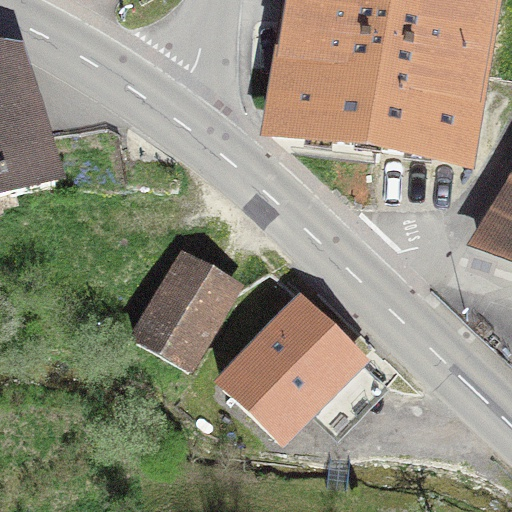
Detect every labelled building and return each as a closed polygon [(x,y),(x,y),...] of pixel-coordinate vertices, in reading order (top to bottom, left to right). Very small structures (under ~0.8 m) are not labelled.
[(295,0),(273,136),(463,163),(489,0),(295,0)] [(37,121),(34,122),(14,57),(0,54),(0,207),(8,209),(13,205),(15,197),(56,186),(37,121)] [(511,187),(479,242),(511,255),(511,187)] [(132,341),(186,372),(234,298),(180,267),(132,341)] [(235,319),(208,369),(222,378),(292,303),(270,282),(235,319)] [(298,318),(228,390),(281,442),(351,370),(298,318)]
